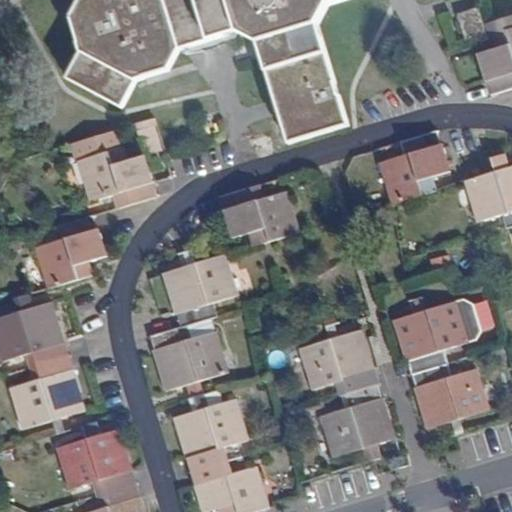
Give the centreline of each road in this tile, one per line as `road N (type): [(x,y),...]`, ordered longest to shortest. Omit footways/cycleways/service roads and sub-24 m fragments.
road 1 (residential): [(511,118),(413,121),(204,184),(167,213),(125,285),(123,323),(178,511)]
road 2 (residential): [(380,325),(432,494)]
